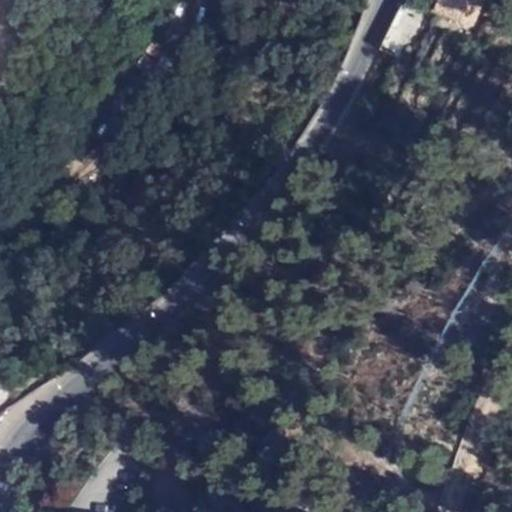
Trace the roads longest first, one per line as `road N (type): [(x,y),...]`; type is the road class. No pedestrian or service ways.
road 1 (tertiary): [(0,465),(27,418),(217,260),(306,151),(385,0)]
road 2 (track): [(449,511),(511,337)]
